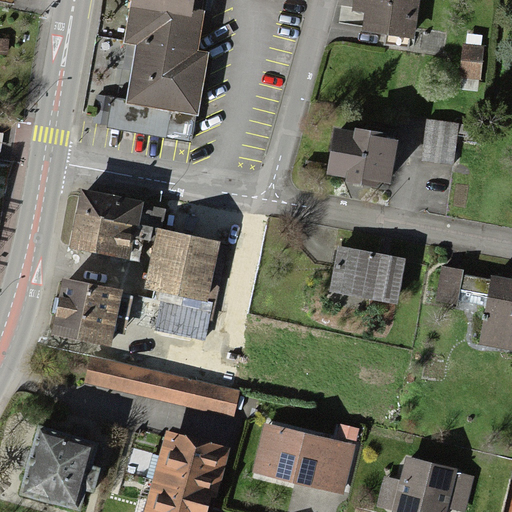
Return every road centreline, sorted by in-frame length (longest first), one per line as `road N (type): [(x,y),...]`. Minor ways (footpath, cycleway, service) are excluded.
road 1 (residential): [(511,247),(268,199)]
road 2 (residential): [(231,429),(0,376)]
road 3 (residential): [(268,199),(45,159)]
road 4 (residential): [(268,199),(323,0)]
road 5 (primary): [(45,159),(0,353)]
road 6 (primary): [(73,0),(45,159)]
